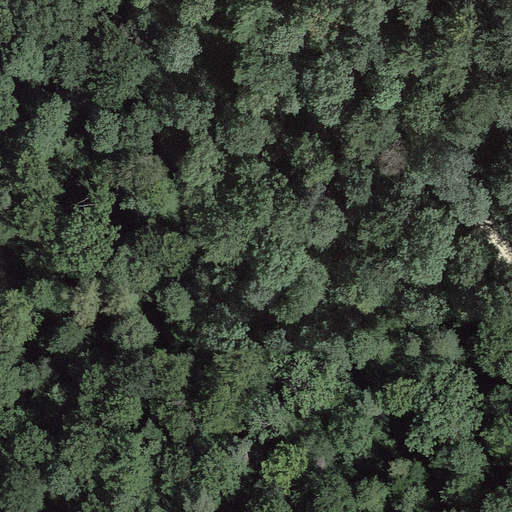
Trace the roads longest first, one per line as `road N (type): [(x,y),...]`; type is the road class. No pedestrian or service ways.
road 1 (track): [(511,251),(460,190),(412,107),(382,0)]
road 2 (track): [(8,511),(26,418),(24,357),(0,259)]
